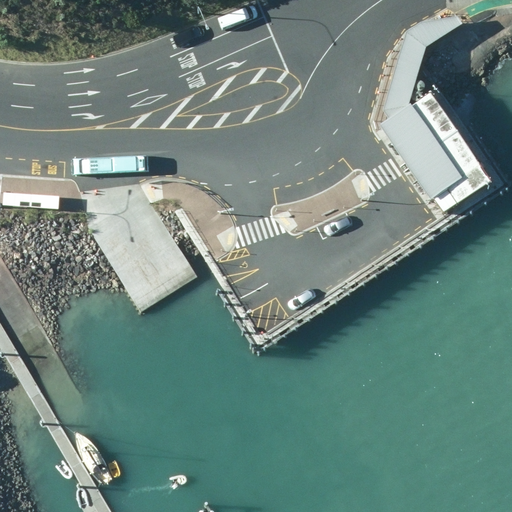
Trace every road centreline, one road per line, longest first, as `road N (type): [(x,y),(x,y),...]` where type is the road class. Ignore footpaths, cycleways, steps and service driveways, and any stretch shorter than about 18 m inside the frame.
road 1 (secondary): [(391,0),(311,108),(263,148),(217,162),(92,166),(0,147)]
road 2 (secondary): [(0,99),(90,93),(269,23),(366,0)]
